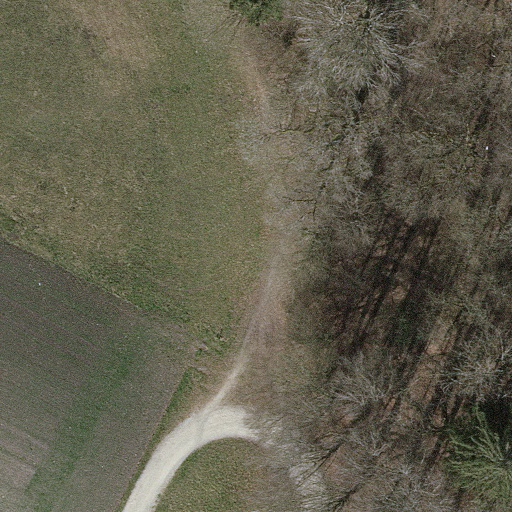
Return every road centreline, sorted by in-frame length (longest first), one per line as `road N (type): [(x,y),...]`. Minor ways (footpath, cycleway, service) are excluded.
road 1 (track): [(329,511),(293,421),(226,397)]
road 2 (track): [(226,397),(198,409),(135,511)]
